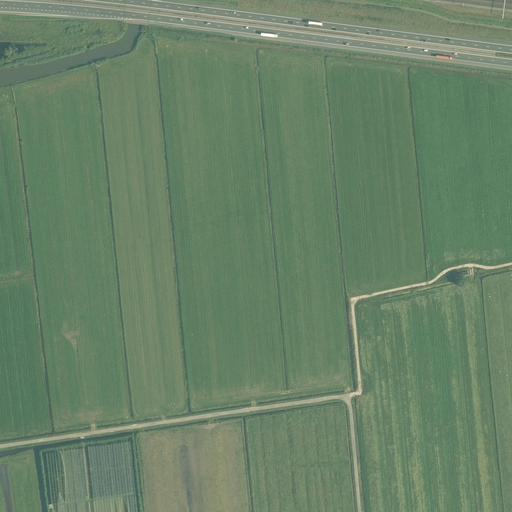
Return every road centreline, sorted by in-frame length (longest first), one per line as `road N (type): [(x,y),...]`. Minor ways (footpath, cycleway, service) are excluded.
road 1 (motorway): [(0,4),(511,63)]
road 2 (motorway): [(511,49),(125,0)]
road 3 (unclassified): [(0,447),(349,396)]
road 4 (unclassified): [(349,396),(358,388),(351,305),(357,300),(420,286),(458,264),(511,262)]
